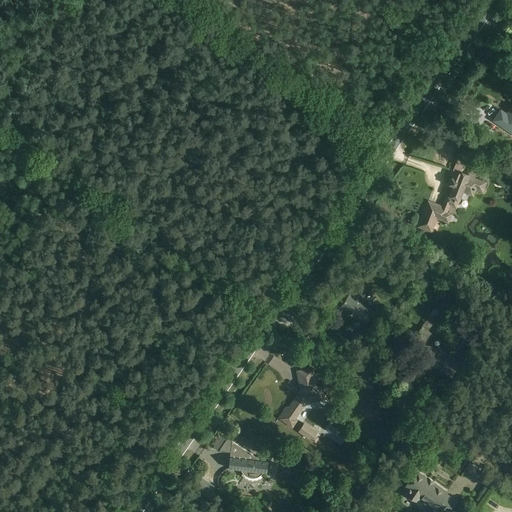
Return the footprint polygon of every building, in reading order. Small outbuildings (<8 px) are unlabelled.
[(491,121),(511,135),(511,99),(505,109),(501,106),(491,121)] [(484,192),(487,182),(469,177),(471,172),(453,167),(441,204),(426,199),(419,221),(435,226),(437,221),(448,224),(451,214),(455,215),(463,193),(473,196),(475,189),(484,192)] [(338,306),(364,324),(377,306),(351,288),(338,306)] [(429,325),(440,307),(432,301),(420,319),(429,325)] [(428,366),(450,373),(455,354),(433,348),(428,366)] [(324,384),(316,386),(312,367),(295,370),(299,389),(277,415),(292,424),(307,403),(327,399),(324,384)] [(296,427),(313,434),(316,424),(300,418),(296,427)] [(226,469),(266,473),(268,459),(228,454),(226,469)] [(450,511),(459,501),(416,468),(401,487),(431,510),(429,511),(450,511)]
